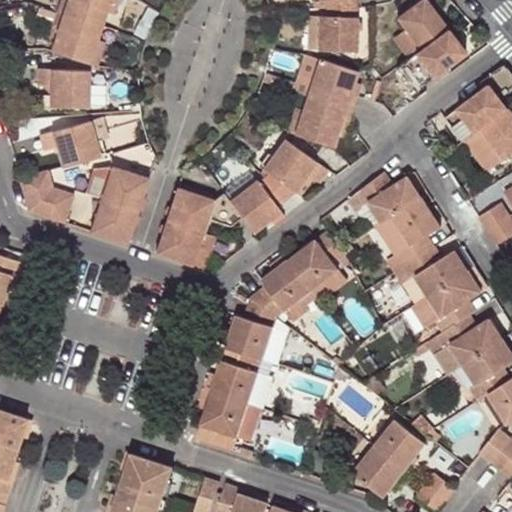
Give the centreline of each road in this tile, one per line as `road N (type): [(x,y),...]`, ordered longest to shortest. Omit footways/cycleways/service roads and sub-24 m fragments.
road 1 (residential): [(397,134),(205,293)]
road 2 (residential): [(397,134),(511,305)]
road 3 (residential): [(346,511),(161,445)]
road 4 (residential): [(205,293),(161,445)]
road 5 (residential): [(511,39),(397,134)]
road 6 (residential): [(0,372),(42,239)]
